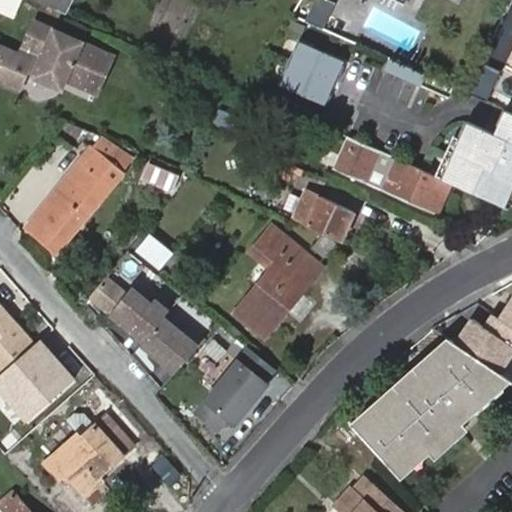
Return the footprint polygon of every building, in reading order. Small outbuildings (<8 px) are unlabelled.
[(34,0),(66,14),(74,0),(34,0)] [(321,0),(313,0),(304,22),(322,30),(333,5),(321,0)] [(300,35),(304,25),(292,20),(288,29),(300,35)] [(110,56),(32,21),(21,46),(41,55),(31,75),(49,84),(53,74),(63,78),(94,92),(110,56)] [(298,42),(278,85),(324,106),(344,63),(298,42)] [(30,61),(0,48),(0,81),(19,89),(30,61)] [(424,75),(387,59),(382,70),(419,86),(424,75)] [(481,66),(468,95),(484,102),(496,71),(481,66)] [(464,124),(439,180),(449,184),(504,209),(511,191),(511,114),(502,110),(491,136),(464,124)] [(251,127),(220,114),(213,129),(245,141),(251,127)] [(134,162),(103,136),(27,229),(56,254),(134,162)] [(355,143),(345,138),(331,170),(341,174),(355,143)] [(436,215),(449,184),(439,180),(355,143),(341,174),(436,215)] [(142,161),(135,181),(169,192),(175,171),(142,161)] [(307,223),(318,199),(319,197),(307,192),(294,222),(305,227),(307,223)] [(305,227),(342,243),(355,213),(319,197),(318,199),(307,223),(305,227)] [(305,276),(316,263),(273,227),(252,254),(271,270),(236,312),(266,336),(311,280),(305,276)] [(173,249),(151,232),(140,247),(161,264),(173,249)] [(326,256),(334,247),(321,236),(314,245),(326,256)] [(322,267),(316,263),(305,276),(311,280),(322,267)] [(126,322),(146,296),(134,286),(129,292),(110,275),(94,294),(126,322)] [(146,339),(171,310),(157,297),(153,302),(146,296),(126,322),(146,339)] [(0,375),(35,344),(0,304),(0,375)] [(505,322),(511,312),(511,308),(509,306),(500,319),(505,322)] [(206,340),(171,310),(146,339),(143,342),(177,372),(206,340)] [(495,316),(486,328),(491,330),(499,318),(495,316)] [(474,320),(458,345),(503,376),(511,361),(511,326),(505,322),(500,319),(499,318),(491,330),(486,328),(474,320)] [(451,341),(353,427),(396,473),(419,452),(424,457),(485,405),(481,399),(506,377),(503,376),(458,345),(451,341)] [(234,425),(268,385),(265,382),(275,370),(249,347),(195,411),(217,430),(227,419),(234,425)] [(78,434),(45,464),(60,480),(66,475),(87,496),(104,480),(101,477),(125,454),(120,448),(128,439),(106,415),(81,438),(78,434)] [(134,446),(128,439),(120,448),(125,454),(134,446)] [(405,511),(366,477),(355,490),(351,487),(334,507),(339,511),(405,511)] [(29,511),(12,493),(0,504),(0,506),(5,511),(29,511)]
